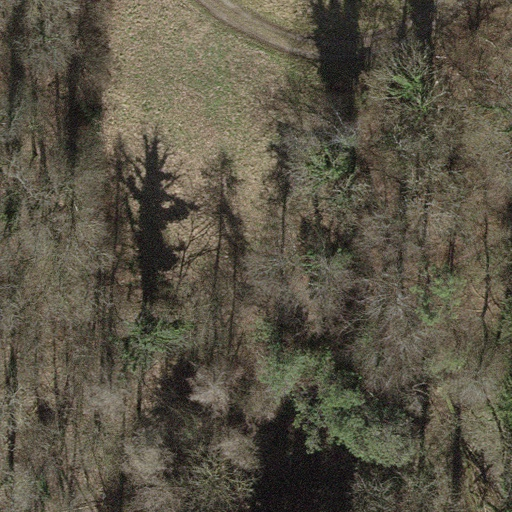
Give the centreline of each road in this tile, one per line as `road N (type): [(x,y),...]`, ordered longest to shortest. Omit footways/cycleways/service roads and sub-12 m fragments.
road 1 (track): [(511,239),(479,258),(296,315),(140,341),(25,308)]
road 2 (track): [(198,0),(238,30),(338,61),(453,0)]
